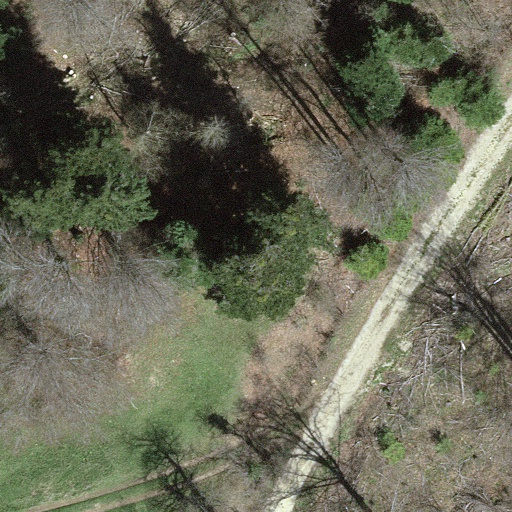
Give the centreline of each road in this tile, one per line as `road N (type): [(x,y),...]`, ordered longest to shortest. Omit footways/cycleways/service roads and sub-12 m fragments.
road 1 (track): [(273,511),(389,305),(511,115)]
road 2 (track): [(55,511),(328,413)]
